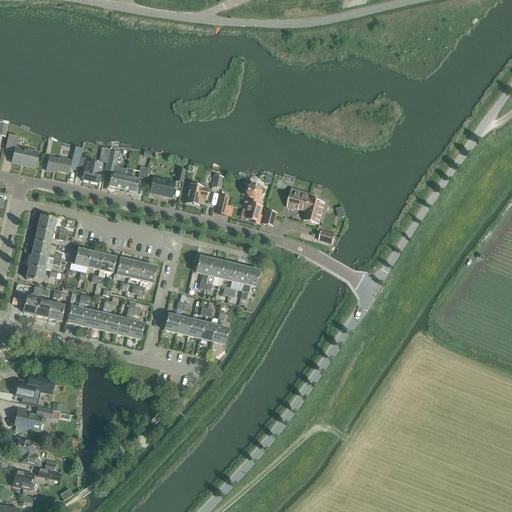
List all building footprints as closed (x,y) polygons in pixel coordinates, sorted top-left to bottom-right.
[(0,137),(5,138),(8,125),(0,123),(0,137)] [(14,153),(12,164),(34,169),(38,154),(16,149),(18,137),(8,135),(5,151),(14,153)] [(108,187),(122,191),(125,178),(126,171),(119,169),(117,166),(119,154),(110,152),(106,172),(112,173),(108,187)] [(46,172),(53,174),(54,172),(69,175),(70,170),(77,172),(80,158),(81,158),(81,157),(72,155),(71,161),(59,158),(59,160),(49,157),(46,172)] [(82,181),(98,185),(102,167),(94,165),(93,171),(85,169),(87,160),(81,158),(80,158),(77,172),(77,175),(83,177),(82,181)] [(138,179),(146,181),(149,170),(141,168),(138,179)] [(128,194),(137,196),(138,189),(137,188),(138,181),(131,179),(133,171),(127,170),(127,171),(126,171),(125,178),(122,191),(129,192),(128,194)] [(176,182),(183,184),(185,171),(179,170),(176,182)] [(212,188),(221,190),(224,179),(215,176),(212,188)] [(149,195),(171,200),(175,184),(153,179),(149,195)] [(186,205),(199,208),(201,200),(207,201),(209,190),(191,186),(186,205)] [(263,208),(258,199),(260,198),(261,193),(258,188),(253,187),(248,189),(247,195),(249,199),(250,200),(245,220),(260,224),(262,217),(260,217),(263,208)] [(304,221),(319,226),(325,205),(310,201),(311,196),(313,197),(313,196),(292,191),(287,209),(295,211),(296,210),(306,213),(304,221)] [(216,215),(225,217),(229,199),(220,197),(216,215)] [(261,227),(271,230),(275,216),(265,213),(261,227)] [(38,230),(53,234),(56,221),(41,217),(38,230)] [(35,243),(50,246),(53,234),(38,230),(35,243)] [(319,242),(332,246),(335,236),(322,232),(319,242)] [(32,255),(47,259),(50,246),(35,243),(32,255)] [(74,266),(87,269),(91,254),(78,251),(74,266)] [(87,269),(100,272),(103,257),(91,254),(87,269)] [(29,268),(44,271),(47,259),(32,255),(29,268)] [(100,272),(113,275),(116,260),(103,257),(100,272)] [(195,274),(208,277),(212,261),(199,258),(195,274)] [(116,276),(128,279),(132,263),(120,260),(116,276)] [(205,292),(210,293),(212,285),(214,279),(220,280),(224,264),(212,261),(208,277),(206,284),(205,292)] [(128,279),(140,282),(144,266),(132,263),(128,279)] [(220,280),(232,283),(235,267),(224,264),(220,280)] [(144,266),(140,282),(153,285),(157,269),(144,266)] [(232,283),(244,286),(247,270),(235,267),(232,283)] [(26,281),(41,284),(44,271),(29,268),(26,281)] [(240,300),(246,302),(248,294),(249,295),(250,287),(256,289),(260,273),(247,270),(244,286),(242,293),(240,300)] [(36,317),(39,301),(41,296),(42,290),(35,289),(33,294),(27,298),(23,314),(36,317)] [(36,317),(48,320),(52,304),(39,301),(36,317)] [(119,320),(115,336),(127,338),(131,322),(133,316),(134,309),(135,304),(129,302),(128,307),(129,307),(125,321),(119,320)] [(48,320),(61,323),(65,307),(52,304),(48,320)] [(67,324),(79,327),(83,311),(71,308),(67,324)] [(79,327),(91,330),(95,314),(83,311),(79,327)] [(91,330),(103,333),(107,317),(95,314),(91,330)] [(164,332),(176,335),(180,319),(168,316),(164,332)] [(103,333),(115,336),(119,320),(107,317),(103,333)] [(176,335),(188,338),(192,322),(180,319),(176,335)] [(127,338),(140,341),(143,325),(131,322),(127,338)] [(188,338),(200,341),(204,325),(192,322),(188,338)] [(204,325),(200,341),(212,343),(216,327),(204,325)] [(212,343),(224,346),(228,330),(216,327),(212,343)] [(14,386),(13,392),(16,393),(15,397),(22,399),(21,404),(37,407),(40,394),(51,397),(55,378),(30,372),(27,384),(18,382),(17,386),(14,386)] [(14,427),(40,432),(43,419),(51,421),(53,412),(38,409),(36,416),(25,414),(26,412),(18,411),(14,427)] [(20,464),(39,468),(40,462),(36,455),(34,455),(36,448),(34,448),(34,445),(34,443),(16,439),(13,452),(18,453),(17,457),(22,458),(20,464)] [(45,470),(57,473),(58,465),(47,462),(45,470)] [(50,481),(50,480),(57,482),(58,475),(52,474),(52,473),(39,470),(37,478),(50,481)] [(13,488),(31,492),(35,476),(16,472),(13,488)]
